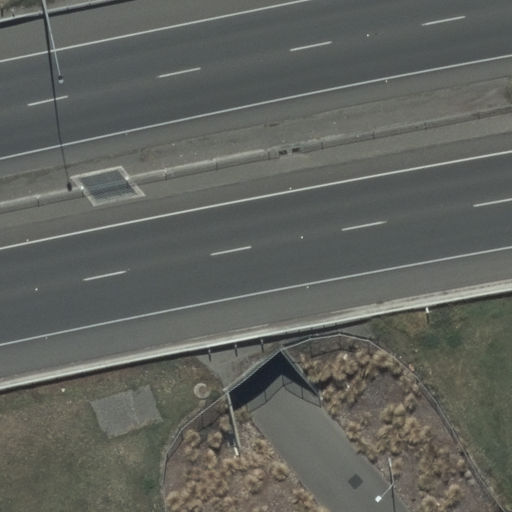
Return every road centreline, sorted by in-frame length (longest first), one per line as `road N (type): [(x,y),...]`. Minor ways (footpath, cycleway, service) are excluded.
road 1 (motorway): [(0,114),(511,11)]
road 2 (motorway): [(511,200),(0,299)]
